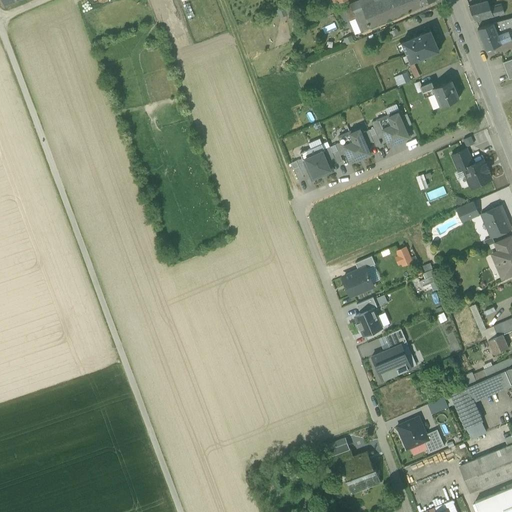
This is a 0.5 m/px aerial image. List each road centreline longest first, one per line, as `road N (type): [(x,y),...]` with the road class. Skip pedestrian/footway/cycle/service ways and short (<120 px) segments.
road 1 (residential): [(411,509),(296,204),(496,116)]
road 2 (unclassified): [(179,511),(0,25)]
road 3 (track): [(296,204),(220,0)]
road 4 (residential): [(496,116),(450,0)]
